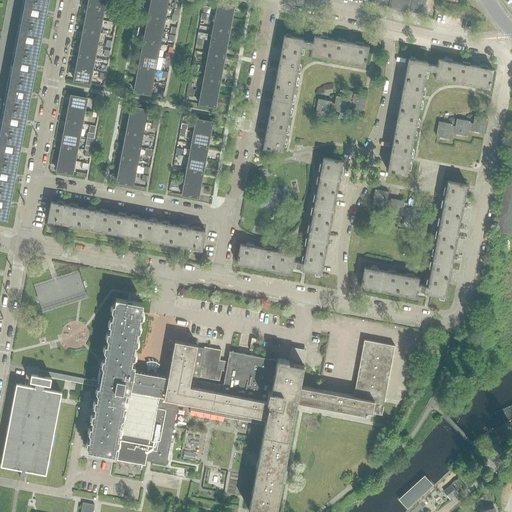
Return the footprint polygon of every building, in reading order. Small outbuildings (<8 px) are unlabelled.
[(42,27),(43,26),(42,26),(44,16),(45,16),(46,11),(45,11),(47,1),(47,0),(25,0),(25,4),(23,3),(20,15),(23,15),(21,23),(42,27)] [(439,0),(368,0),(368,2),(447,21),(451,3),(439,0)] [(217,3),(215,16),(231,19),(233,6),(217,3)] [(102,20),(104,7),(88,4),(86,17),(102,20)] [(164,19),(166,6),(151,4),(149,16),(164,19)] [(162,32),(164,19),(149,16),(147,29),(162,32)] [(228,31),(231,19),(215,16),(213,28),(228,31)] [(84,30),(99,33),(102,20),(86,17),(84,30)] [(21,23),(20,31),(17,30),(15,42),(18,42),(16,50),(37,55),(38,53),(37,53),(39,43),(40,44),(41,38),(40,38),(42,29),(42,27),(21,23)] [(226,44),(228,31),(213,28),(210,41),(226,44)] [(159,45),(162,32),(147,29),(144,42),(159,45)] [(97,45),(99,33),(84,30),(81,42),(97,45)] [(280,54),(299,58),(302,46),(311,48),(310,55),(329,58),(332,39),(314,36),(312,42),(303,40),(303,39),(284,35),(280,54)] [(332,39),(329,58),(364,65),(368,46),(332,39)] [(224,57),(226,44),(210,41),(208,54),(224,57)] [(95,58),(97,45),(81,42),(79,55),(95,58)] [(157,57),(159,45),(144,42),(142,54),(157,57)] [(16,50),(15,58),(12,58),(10,69),(13,70),(11,78),(32,82),(32,80),(34,71),(35,71),(36,66),(35,65),(37,56),(37,55),(16,50)] [(154,70),(157,57),(142,54),(139,67),(154,70)] [(222,69),(224,57),(208,54),(206,66),(222,69)] [(275,85),(294,89),(299,58),(280,54),(275,85)] [(92,71),(95,58),(79,55),(76,68),(92,71)] [(163,58),(162,63),(164,66),(169,67),(170,59),(163,58)] [(453,82),(456,63),(438,59),(437,65),(427,63),(427,62),(415,60),(408,58),(405,78),(423,81),(426,69),(436,71),(434,78),(453,82)] [(456,63),(453,82),(488,88),(492,69),(456,63)] [(211,80),(219,82),(222,69),(206,66),(204,79),(211,80)] [(137,79),(152,82),(154,70),(139,67),(137,79)] [(90,83),(90,80),(92,71),(76,68),(74,80),(90,83)] [(11,78),(10,85),(7,85),(5,96),(7,97),(6,105),(27,109),(27,107),(29,98),(30,98),(31,93),(30,93),(31,83),(32,83),(32,82),(11,78)] [(418,112),(423,81),(405,78),(399,109),(418,112)] [(150,95),(152,82),(137,79),(135,92),(150,95)] [(219,82),(211,80),(204,79),(201,91),(217,94),(219,82)] [(275,85),(269,116),(288,120),(294,89),(275,85)] [(217,94),(201,91),(199,104),(215,107),(217,94)] [(366,96),(362,95),(353,93),(352,101),(350,100),(349,107),(364,110),(366,96)] [(71,95),(69,108),(85,111),(87,98),(71,95)] [(348,98),(344,98),(336,96),(335,103),(333,103),(332,110),(346,113),(347,107),(349,107),(350,100),(348,100),(348,98)] [(332,101),(327,101),(318,99),(316,113),(329,116),(330,110),(332,110),(333,103),(331,103),(332,101)] [(22,136),(22,135),(23,125),(25,125),(26,120),(24,120),(26,110),(27,110),(27,109),(6,105),(4,113),(2,112),(0,122),(0,123),(2,124),(1,132),(22,136)] [(132,106),(129,119),(144,122),(147,109),(132,106)] [(85,111),(69,108),(66,120),(82,123),(85,111)] [(393,140),(412,143),(418,112),(399,109),(393,140)] [(269,116),(263,147),(282,151),(288,120),(269,116)] [(471,123),(469,130),(484,133),(487,119),(474,116),(472,123),(471,123)] [(196,118),(194,131),(209,134),(212,121),(196,118)] [(144,122),(129,119),(127,132),(142,135),(144,122)] [(453,126),(452,133),(467,136),(468,130),(469,130),(471,123),(469,123),(469,121),(456,119),(455,126),(453,126)] [(82,123),(66,120),(64,133),(80,136),(82,123)] [(436,136),(449,139),(450,133),(452,133),(453,126),(451,125),(452,124),(439,121),(436,136)] [(209,134),(194,131),(191,144),(207,147),(209,134)] [(0,160),(17,164),(17,162),(16,162),(18,152),(19,153),(20,147),(19,147),(21,137),(21,138),(22,136),(1,132),(0,135),(0,160)] [(142,135),(127,132),(124,145),(139,148),(142,135)] [(80,136),(64,133),(62,146),(77,149),(80,136)] [(412,143),(393,140),(387,171),(406,174),(412,143)] [(207,147),(191,144),(189,157),(204,160),(207,147)] [(139,148),(124,145),(122,157),(137,160),(139,148)] [(77,149),(62,146),(59,158),(75,161),(77,149)] [(511,152),(511,153),(507,178),(496,232),(511,234),(511,152)] [(137,160),(122,157),(120,170),(135,173),(137,160)] [(204,160),(189,157),(186,169),(202,172),(204,160)] [(336,192),(342,161),(323,157),(317,188),(336,192)] [(75,161),(59,158),(57,171),(72,174),(75,161)] [(0,160),(0,188),(11,191),(12,189),(11,189),(13,180),(14,180),(15,175),(14,174),(16,165),(17,164),(0,160)] [(202,172),(186,169),(184,182),(200,185),(202,172)] [(135,173),(120,170),(117,183),(132,186),(135,173)] [(171,179),(170,186),(178,188),(179,181),(171,179)] [(461,215),(466,184),(447,181),(441,212),(461,215)] [(200,185),(184,182),(181,195),(197,198),(200,185)] [(0,188),(0,217),(6,218),(7,217),(6,216),(8,207),(9,207),(10,202),(9,201),(11,192),(11,191),(0,188)] [(336,192),(317,188),(311,219),(330,223),(336,192)] [(388,192),(383,191),(375,189),(372,204),(387,206),(388,199),(386,199),(388,192)] [(390,199),(388,199),(387,206),(389,207),(387,213),(402,215),(404,208),(402,208),(403,201),(390,198),(390,199)] [(60,223),(78,227),(82,207),(51,202),(47,221),(48,221),(48,224),(60,225),(60,223)] [(109,232),(112,213),(82,207),(78,227),(109,232)] [(419,210),(407,207),(406,207),(406,209),(404,208),(402,215),(404,216),(403,222),(417,224),(419,210)] [(461,215),(441,212),(436,243),(455,246),(461,215)] [(109,232),(139,238),(143,219),(112,213),(109,232)] [(170,244),(174,225),(143,219),(139,238),(170,244)] [(330,223),(311,219),(305,250),(324,254),(330,223)] [(170,244),(188,247),(188,249),(200,252),(200,250),(201,250),(205,231),(174,225),(170,244)] [(449,277),(455,246),(436,243),(430,274),(449,277)] [(276,250),(240,244),(237,263),(272,270),(276,250)] [(272,270),(290,273),(292,266),(302,268),(301,270),(320,273),(324,254),(305,250),(303,262),(293,260),(294,254),(276,250),(272,270)] [(400,273),(364,267),(361,286),(396,293),(400,273)] [(449,277),(430,274),(427,285),(417,283),(419,277),(400,273),(396,293),(415,296),(416,289),(426,291),(426,293),(445,296),(449,277)] [(154,375),(154,373),(154,371),(153,369),(151,368),(149,368),(148,369),(147,371),(147,373),(133,371),(134,365),(131,364),(132,358),(134,359),(135,353),(133,351),(134,345),(136,345),(137,340),(136,337),(137,331),(139,332),(140,326),(138,324),(139,318),(141,318),(142,313),(142,312),(141,310),(142,303),(138,302),(131,301),(128,300),(115,298),(114,304),(113,304),(112,310),(113,312),(112,318),(110,318),(109,323),(110,325),(109,331),(107,331),(106,336),(108,339),(106,345),(105,344),(104,350),(105,352),(104,359),(102,358),(101,364),(103,366),(102,368),(100,380),(100,381),(99,381),(39,369),(38,369),(30,368),(25,367),(24,367),(32,369),(30,381),(35,382),(34,387),(17,383),(16,383),(0,465),(21,469),(19,477),(24,477),(23,480),(24,480),(26,470),(45,474),(62,391),(45,388),(46,383),(51,384),(52,378),(97,386),(96,388),(96,391),(97,393),(97,394),(96,400),(95,400),(90,399),(89,406),(93,407),(95,407),(94,413),(92,413),(92,414),(91,418),(92,420),(91,420),(91,421),(90,424),(91,426),(89,426),(89,427),(88,431),(90,433),(88,433),(88,434),(87,438),(89,440),(87,439),(87,440),(86,445),(87,447),(87,450),(114,455),(114,454),(118,455),(117,460),(145,465),(146,460),(147,459),(151,459),(151,461),(166,464),(174,420),(177,402),(191,404),(190,410),(224,417),(258,423),(259,417),(266,418),(249,510),(258,511),(276,511),(283,479),(280,479),(282,466),(285,467),(297,402),(366,415),(367,412),(372,413),(381,415),(383,403),(384,402),(384,399),(394,346),(384,344),(364,340),(353,397),(300,387),(304,365),(289,362),(289,361),(277,359),(277,360),(254,355),(238,352),(230,351),(228,362),(226,371),(224,385),(199,381),(199,377),(219,380),(221,370),(221,368),(220,370),(217,370),(218,368),(219,360),(221,350),(205,347),(205,349),(197,347),(197,345),(188,343),(174,341),(174,342),(168,377),(154,375)] [(289,361),(289,362),(304,365),(306,349),(291,347),(289,361)] [(221,368),(221,370),(226,371),(228,362),(219,360),(218,368),(217,370),(220,370),(221,368)] [(146,362),(147,373),(147,371),(148,369),(149,368),(151,368),(153,369),(154,371),(154,373),(154,375),(160,365),(158,363),(155,361),(153,361),(152,361),(151,361),(148,361),(146,362)] [(491,429),(511,417),(511,405),(486,420),(491,429)] [(426,496),(447,474),(440,467),(419,489),(426,496)] [(451,485),(443,492),(450,501),(458,494),(451,485)] [(95,511),(96,505),(85,503),(82,511),(95,511)]
